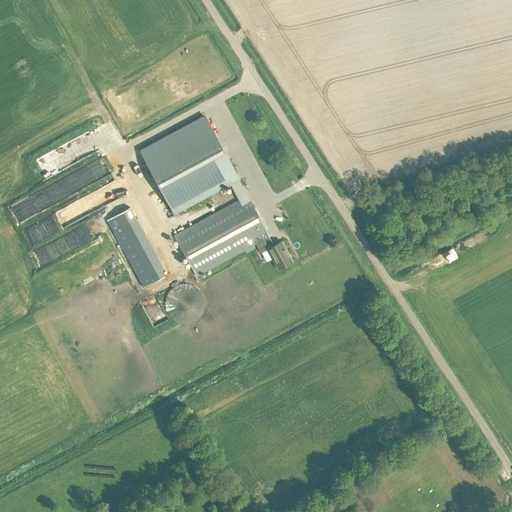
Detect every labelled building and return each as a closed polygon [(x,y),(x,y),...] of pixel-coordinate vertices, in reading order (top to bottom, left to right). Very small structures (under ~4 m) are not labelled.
[(230,184),(238,200),(174,234),(196,276),(256,243),(261,253),(268,250),(278,270),(293,262),(282,242),(274,246),(269,237),(203,115),(139,150),(174,214),(230,184)] [(112,172),(95,180),(98,186),(115,178),(112,172)] [(106,220),(143,287),(164,275),(161,269),(163,268),(130,207),(106,220)] [(24,227),(31,243),(63,229),(56,212),(24,227)] [(438,256),(442,264),(454,258),(450,249),(438,256)] [(191,284),(184,283),(177,284),(171,288),(167,293),(165,300),(165,307),(167,313),(172,319),(178,322),(185,323),(192,322),(198,318),(202,313),(204,306),(204,299),(202,293),(197,287),(191,284)] [(336,500),(340,507),(349,502),(348,502),(353,499),(349,493),(345,495),(344,495),(336,500)]
